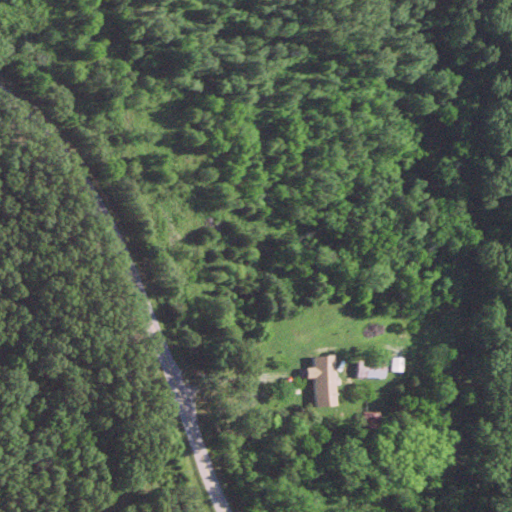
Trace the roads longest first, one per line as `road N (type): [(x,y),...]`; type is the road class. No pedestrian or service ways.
road 1 (tertiary): [(232,511),(143,270),(41,108),(0,79)]
road 2 (residential): [(201,438),(282,436),(347,481),(386,482),(429,440),(436,415),(422,348),(423,296)]
